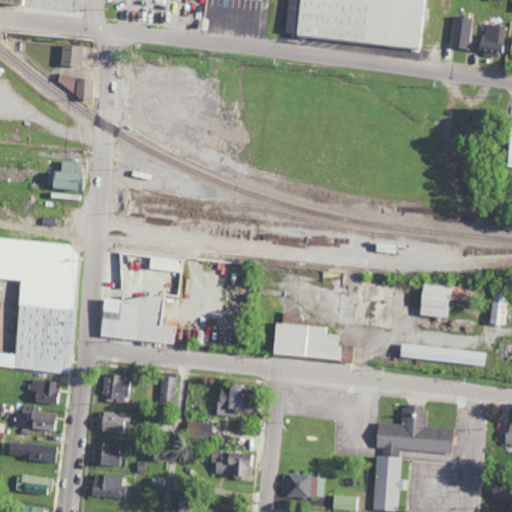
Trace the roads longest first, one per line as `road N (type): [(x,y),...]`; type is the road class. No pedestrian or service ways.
road 1 (residential): [(511,80),(0,17)]
road 2 (residential): [(70,511),(114,30)]
road 3 (residential): [(511,395),(89,346)]
road 4 (residential): [(268,511),(284,369)]
road 5 (residential): [(473,511),(481,392)]
